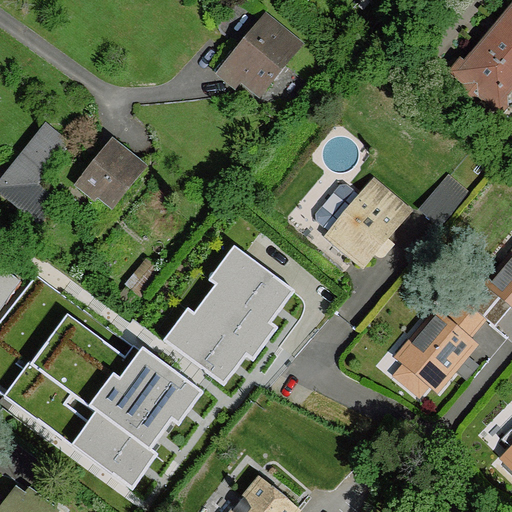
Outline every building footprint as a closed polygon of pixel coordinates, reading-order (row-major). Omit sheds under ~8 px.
[(511,11),(502,23),(511,31),(511,11)] [(301,46),(266,19),(227,68),(261,95),(301,46)] [(511,31),(502,23),(481,48),(511,73),(511,31)] [(505,98),(511,89),(511,73),(481,48),(467,66),(461,61),(452,72),(466,85),(467,93),(472,97),(480,96),(504,115),(509,109),(509,101),(505,98)] [(41,221),(57,200),(38,185),(70,146),(49,129),(0,189),(41,221)] [(145,169),(113,144),(80,186),(95,200),(99,196),(113,207),(145,169)] [(450,179),(437,193),(455,209),(468,194),(450,179)] [(410,213),(375,184),(363,198),(333,234),(330,238),(364,267),(410,213)] [(333,234),(363,198),(348,186),(342,187),(318,215),(318,223),(333,234)] [(455,209),(437,193),(423,211),(441,226),(455,209)] [(275,321),(298,286),(233,242),(190,306),(186,303),(162,338),(228,383),(249,352),(258,358),(281,325),(275,321)] [(511,261),(492,286),(511,302),(511,261)] [(511,308),(511,302),(492,286),(473,308),(487,319),(496,327),(511,308)] [(464,300),(444,323),(467,343),(487,319),(473,308),(464,300)] [(437,318),(402,359),(408,363),(432,383),(437,388),(472,347),(467,343),(444,323),(437,318)] [(0,371),(21,345),(0,328),(0,371)] [(162,388),(123,362),(79,420),(89,427),(79,442),(108,462),(137,422),(151,404),(162,388)] [(432,383),(408,363),(397,377),(420,396),(432,383)] [(161,410),(151,404),(137,422),(148,429),(150,437),(140,451),(154,460),(156,472),(180,486),(219,427),(185,403),(161,410)] [(410,433),(390,419),(373,443),(395,456),(410,433)] [(511,450),(511,430),(502,441),(511,450)] [(296,511),(297,511),(261,482),(236,511),(296,511)] [(46,511),(16,489),(0,511),(46,511)]
